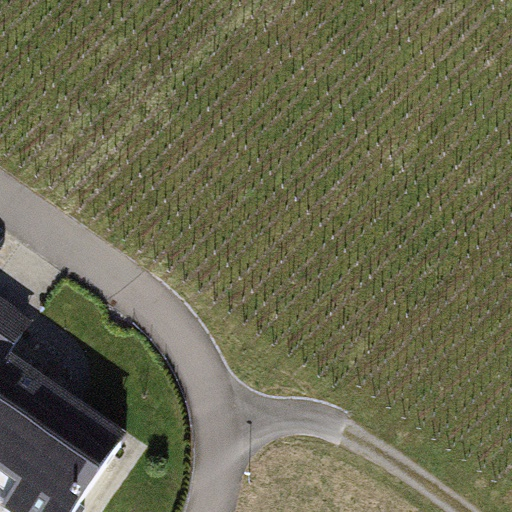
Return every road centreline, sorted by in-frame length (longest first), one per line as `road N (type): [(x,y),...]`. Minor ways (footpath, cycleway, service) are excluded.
road 1 (residential): [(230,431),(166,310),(0,192)]
road 2 (residential): [(455,511),(364,447),(288,428),(230,431)]
